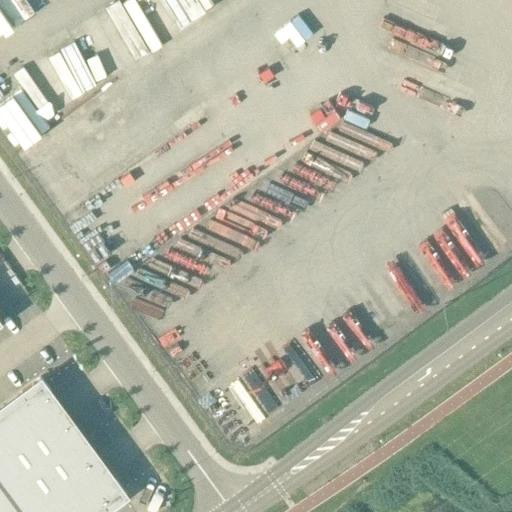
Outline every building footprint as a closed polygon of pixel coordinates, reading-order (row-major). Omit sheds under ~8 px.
[(77,428),(40,377),(21,391),(23,394),(4,407),(40,456),(77,428)] [(40,456),(4,407),(0,410),(0,479),(3,483),(40,456)] [(124,492),(77,428),(40,456),(81,511),(90,511),(103,503),(105,506),(124,492)] [(81,511),(40,456),(3,483),(23,511),(81,511)] [(23,511),(3,483),(0,484),(0,511),(23,511)]
